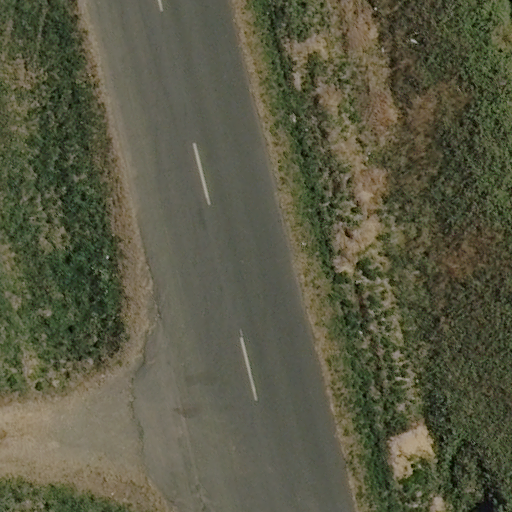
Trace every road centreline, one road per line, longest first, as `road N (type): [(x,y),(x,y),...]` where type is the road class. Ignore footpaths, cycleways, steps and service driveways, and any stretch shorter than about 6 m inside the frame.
road 1 (unclassified): [(158,0),(279,511)]
road 2 (track): [(0,486),(275,497)]
